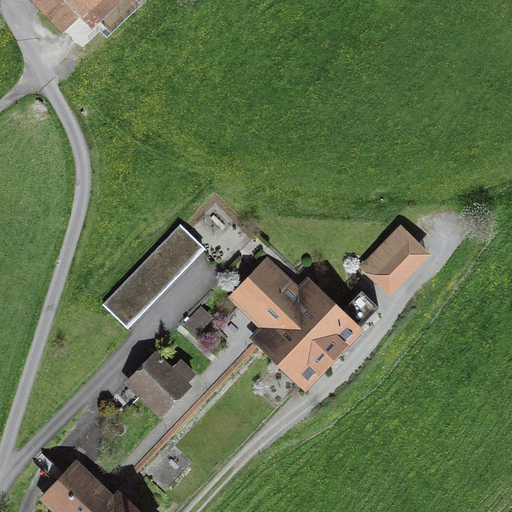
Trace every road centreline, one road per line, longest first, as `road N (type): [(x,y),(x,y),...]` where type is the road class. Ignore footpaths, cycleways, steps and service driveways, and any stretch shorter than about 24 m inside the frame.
road 1 (unclassified): [(0,468),(84,189),(74,131),(5,0)]
road 2 (unclassified): [(26,511),(70,434),(230,251)]
